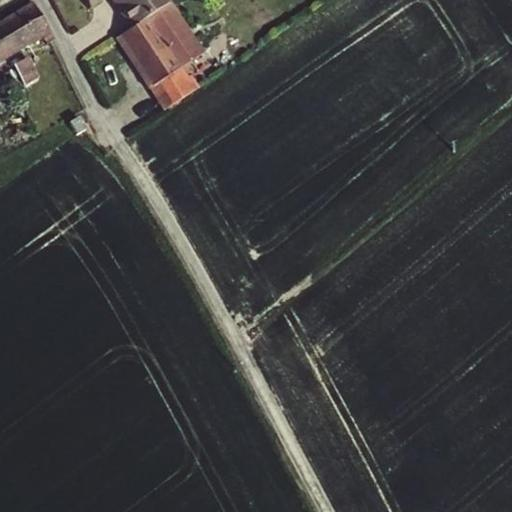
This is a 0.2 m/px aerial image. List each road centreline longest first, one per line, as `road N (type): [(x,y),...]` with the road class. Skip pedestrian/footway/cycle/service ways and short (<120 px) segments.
road 1 (residential): [(39,0),(327,511)]
road 2 (track): [(511,113),(241,350)]
